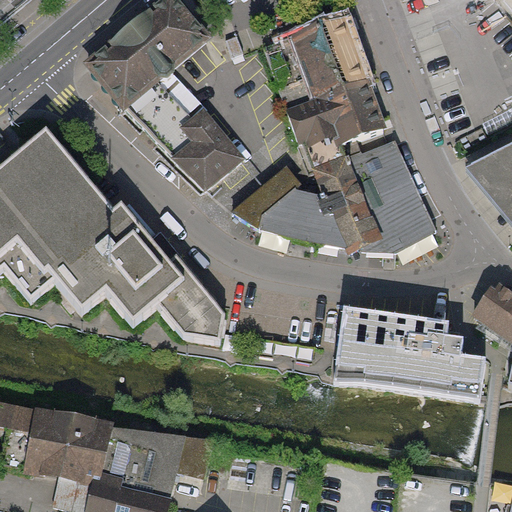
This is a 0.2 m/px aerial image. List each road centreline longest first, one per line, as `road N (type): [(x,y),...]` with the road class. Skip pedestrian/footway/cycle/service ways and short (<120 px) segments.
road 1 (residential): [(30,65),(225,250),(286,271),(396,284),(454,276),(482,257)]
road 2 (residential): [(482,257),(431,167),(368,0)]
